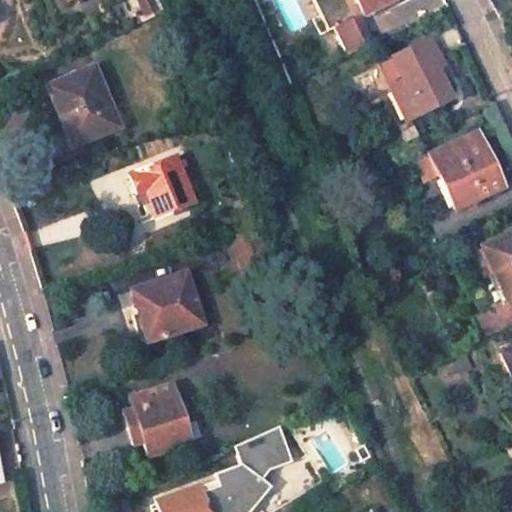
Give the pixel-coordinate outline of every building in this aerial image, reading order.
[(132,0),(139,14),(155,7),(151,0),(132,0)] [(352,0),(356,8),(370,3),(372,10),(393,0),(352,0)] [(355,18),(339,25),(351,50),(367,42),(355,18)] [(425,35),(376,59),(406,117),(448,95),(427,57),(435,52),(425,35)] [(118,125),(94,67),(48,86),(56,105),(62,103),(75,135),(94,127),(97,134),(118,125)] [(474,126),(428,146),(452,198),(498,177),(474,126)] [(191,201),(176,157),(127,174),(137,204),(147,201),(152,215),(191,201)] [(511,230),(478,244),(503,298),(511,294),(511,230)] [(449,253),(429,262),(443,291),(462,282),(449,253)] [(146,337),(199,320),(183,271),(130,287),(146,337)] [(511,365),(503,370),(511,389),(511,365)] [(188,440),(173,393),(125,408),(135,441),(143,439),(147,453),(188,440)] [(298,467),(283,433),(236,453),(239,469),(258,484),(298,467)] [(239,469),(214,478),(193,487),(202,511),(258,511),(271,493),(258,484),(239,469)] [(202,511),(193,487),(154,502),(158,511),(202,511)]
